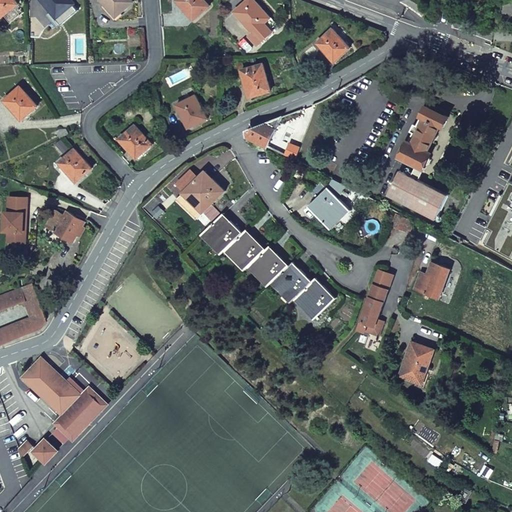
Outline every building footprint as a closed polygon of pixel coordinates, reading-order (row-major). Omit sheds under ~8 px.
[(0,0),(0,15),(2,17),(19,3),(15,0),(0,0)] [(75,3),(72,0),(42,0),(63,23),(78,10),(73,4),(75,3)] [(102,0),(117,16),(134,2),(132,0),(102,0)] [(178,0),(177,1),(195,20),(210,6),(204,0),(178,0)] [(259,45),(273,32),(271,30),(277,24),(254,0),(248,0),(236,11),(254,32),(250,36),(259,45)] [(318,43),(335,62),(351,48),(333,29),(318,43)] [(271,92),(264,64),(242,70),(250,97),(271,92)] [(383,65),(376,70),(379,75),(387,71),(383,65)] [(22,120),(38,106),(21,86),(5,100),(22,120)] [(178,105),(189,128),(208,118),(197,96),(178,105)] [(434,105),(432,109),(444,115),(446,110),(434,105)] [(444,115),(432,109),(426,106),(417,125),(414,124),(410,132),(413,133),(401,157),(417,165),(413,173),(411,176),(407,174),(400,171),(395,180),(394,179),(391,185),(392,186),(388,195),(437,219),(449,195),(419,180),(425,168),(424,168),(426,165),(427,165),(429,164),(431,160),(430,158),(429,157),(431,154),(427,152),(440,126),(444,128),(449,117),(444,115)] [(283,117),(250,130),(249,130),(248,131),(248,133),(248,135),(249,137),(268,146),(283,117)] [(121,139),(137,158),(153,144),(136,125),(121,139)] [(61,139),(69,134),(66,128),(56,130),(61,139)] [(80,148),(88,157),(94,152),(86,142),(80,148)] [(93,168),(76,149),(60,162),(63,166),(60,169),(74,184),(93,168)] [(511,158),(500,173),(511,182),(511,158)] [(186,191),(199,178),(192,171),(177,184),(185,192),(186,191)] [(213,224),(208,230),(204,233),(212,241),(214,238),(226,251),(227,249),(234,256),(236,254),(248,267),(250,265),(257,273),(259,271),(272,283),(268,287),(275,295),(279,291),(281,289),(282,287),(295,300),(297,297),(304,305),(306,303),(312,309),(308,313),(314,319),(336,298),(317,278),(313,282),(294,262),(290,266),(270,246),(266,250),(247,230),(243,234),(224,214),(222,216),(211,205),(225,191),(206,171),(199,178),(186,191),(193,198),(195,197),(200,202),(207,209),(203,213),(213,224)] [(345,185),(330,178),(328,183),(343,190),(345,185)] [(347,206),(330,188),(310,207),(329,227),(336,220),(334,218),(347,206)] [(193,198),(186,191),(185,192),(176,200),(195,220),(197,218),(203,213),(207,209),(200,202),(195,197),(193,198)] [(27,241),(29,196),(10,195),(10,211),(6,211),(5,230),(10,230),(9,240),(27,241)] [(65,217),(55,211),(47,226),(56,231),(56,232),(73,243),(85,223),(84,222),(86,219),(83,217),(78,214),(76,217),(68,212),(65,217)] [(197,218),(208,230),(213,224),(203,213),(197,218)] [(405,232),(411,219),(398,213),(393,225),(405,232)] [(428,274),(422,272),(416,289),(440,299),(451,269),(433,262),(428,274)] [(257,273),(250,265),(248,267),(268,287),(272,283),(259,271),(257,273)] [(379,271),(374,285),(386,289),(391,275),(379,271)] [(34,284),(22,288),(27,301),(26,302),(27,304),(39,299),(34,284)] [(374,285),(359,329),(366,332),(367,330),(380,335),(384,322),(378,320),(388,290),(386,289),(374,285)] [(279,291),(291,303),(295,300),(282,287),(281,289),(279,291)] [(27,301),(22,288),(0,296),(0,311),(26,302),(27,301)] [(32,318),(44,314),(39,299),(27,304),(32,317),(32,318)] [(45,325),(47,321),(44,314),(32,318),(37,331),(38,331),(41,329),(43,327),(45,325)] [(0,345),(15,340),(37,331),(32,318),(32,317),(0,329),(0,345)] [(434,349),(412,342),(407,356),(400,376),(416,381),(418,382),(423,367),(428,369),(434,349)] [(62,415),(82,395),(67,380),(42,357),(23,377),(62,415)] [(423,384),(426,373),(428,369),(423,367),(418,382),(423,384)] [(429,374),(426,373),(423,384),(418,382),(416,381),(415,385),(425,388),(429,374)] [(67,380),(82,395),(85,392),(70,377),(67,380)] [(90,394),(86,391),(85,392),(82,395),(62,415),(58,419),(62,423),(59,426),(70,437),(77,430),(98,409),(97,408),(104,401),(93,390),(90,394)] [(77,430),(70,437),(73,441),(108,405),(104,401),(97,408),(98,409),(77,430)] [(70,437),(59,426),(53,432),(64,443),(70,437)] [(504,435),(497,433),(496,439),(503,441),(504,435)] [(46,438),(34,451),(46,463),(58,450),(46,438)] [(28,440),(20,449),(23,458),(34,446),(28,440)]
